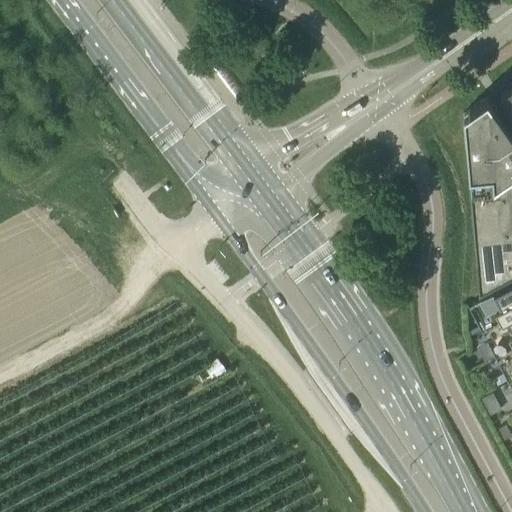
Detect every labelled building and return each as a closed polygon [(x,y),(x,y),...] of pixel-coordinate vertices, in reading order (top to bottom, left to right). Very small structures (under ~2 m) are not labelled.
[(511,78),(496,90),(511,113),(511,78)] [(511,133),(485,97),(462,112),(478,288),(511,269),(511,133)] [(511,281),(492,292),(506,318),(511,315),(511,314),(511,281)] [(502,374),(493,378),(497,385),(506,380),(502,374)] [(480,399),(490,416),(502,410),(492,392),(480,399)] [(511,436),(511,435),(506,424),(497,429),(504,441),(511,436)]
